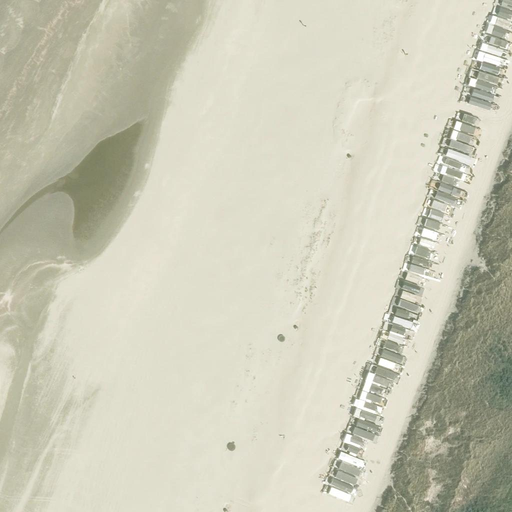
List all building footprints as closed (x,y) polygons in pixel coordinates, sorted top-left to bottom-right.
[(511,22),(499,18),(496,28),(511,33),(511,22)] [(511,42),(511,33),(496,28),(493,37),(511,44),(511,42)] [(511,44),(493,37),(489,47),(508,53),(511,44)] [(508,53),(489,47),(486,56),(505,63),(508,53)] [(505,63),(486,56),(483,66),(502,72),(505,63)] [(502,72),(483,66),(479,75),(498,82),(502,72)] [(498,82),(479,75),(476,85),(495,91),(498,82)] [(495,91),(476,85),(473,94),(492,101),(495,91)] [(492,101),(473,94),(469,103),(488,110),(492,101)] [(488,110),(469,103),(466,113),(485,120),(488,110)] [(485,120),(466,113),(463,122),(482,129),(485,120)] [(482,129),(463,122),(459,132),(478,139),(482,129)] [(478,139),(459,132),(456,141),(475,148),(478,139)] [(475,148),(456,141),(453,151),(472,157),(475,148)] [(472,157),(453,151),(449,160),(468,167),(472,157)] [(468,167),(449,160),(446,170),(465,176),(468,167)] [(465,176),(446,170),(443,179),(462,186),(465,176)] [(462,186),(443,179),(439,189),(458,195),(462,186)] [(458,195),(439,189),(436,198),(455,205),(458,195)] [(455,205),(436,198),(433,208),(452,214),(455,205)] [(452,214),(433,208),(429,217),(448,224),(452,214)] [(448,224),(429,217),(426,227),(445,233),(448,224)] [(445,233),(426,227),(423,236),(442,243),(445,233)] [(442,243),(423,236),(419,245),(438,252),(442,243)] [(438,252),(419,245),(416,255),(435,262),(438,252)] [(435,262),(416,255),(413,264),(432,271),(435,262)] [(432,271),(413,264),(409,274),(428,280),(432,271)] [(428,280),(409,274),(406,283),(425,290),(428,280)] [(425,290),(406,283),(403,293),(422,299),(425,290)] [(422,299),(403,293),(400,302),(418,309),(422,299)] [(418,309),(400,302),(396,312),(415,318),(418,309)] [(415,318),(396,312),(393,321),(412,328),(415,318)] [(412,328),(393,321),(390,331),(408,337),(412,328)] [(408,337),(390,331),(386,340),(405,347),(408,337)] [(405,347),(386,340),(383,350),(402,356),(405,347)] [(402,356),(383,350),(380,359),(398,366),(402,356)] [(398,366),(380,359),(376,369),(395,375),(398,366)] [(395,375),(376,369),(373,378),(392,385),(395,375)] [(392,385),(373,378),(370,387),(388,394),(392,385)] [(388,394),(370,387),(366,397),(385,404),(388,394)] [(385,404),(366,397),(363,406),(382,413),(385,404)] [(382,413),(363,406),(360,416),(378,423),(382,413)] [(378,423),(360,416),(356,425),(375,432),(378,423)] [(375,432),(356,425),(353,435),(372,441),(375,432)] [(372,441),(353,435),(350,444),(368,451),(372,441)] [(368,451),(350,444),(346,454),(365,460),(368,451)] [(346,454),(343,463),(362,470),(365,460),(346,454)] [(362,470),(343,463),(340,473),(359,479),(362,470)] [(359,479),(340,473),(336,482),(355,489),(359,479)] [(355,489),(336,482),(333,492),(352,498),(355,489)] [(352,498),(333,492),(330,501),(349,508),(352,498)] [(347,511),(349,508),(330,501),(326,511),(330,511),(347,511)]
